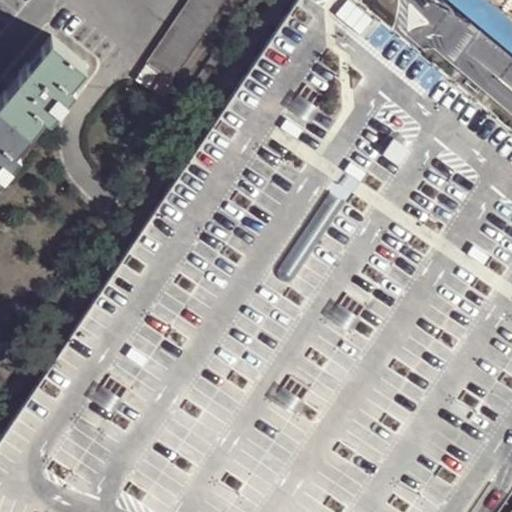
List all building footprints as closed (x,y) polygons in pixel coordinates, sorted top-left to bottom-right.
[(293,0),(0,434),(0,511),(494,511),(511,486),(511,129),(358,0),(293,0)] [(226,0),(190,0),(149,62),(164,72),(174,78),(226,0)] [(511,0),(462,0),(511,41),(511,0)] [(87,61),(52,33),(42,45),(46,48),(34,61),(30,59),(19,72),(23,75),(11,90),(7,87),(0,94),(0,165),(9,155),(18,144),(36,120),(46,110),(55,99),(63,89),(65,85),(71,79),(87,61)] [(34,61),(46,48),(42,45),(30,59),(34,61)] [(164,72),(149,62),(139,76),(154,86),(164,72)] [(23,75),(19,72),(7,87),(11,90),(23,75)] [(76,82),(71,79),(65,85),(63,89),(66,93),(70,89),(76,82)] [(58,103),(66,93),(63,89),(55,99),(58,103)] [(58,103),(55,99),(46,110),(50,113),(58,103)] [(41,124),(50,113),(46,110),(36,120),(41,124)] [(41,124),(36,120),(18,144),(21,147),(41,124)] [(21,147),(18,144),(9,155),(12,159),(21,147)] [(12,159),(9,155),(0,165),(0,166),(4,169),(12,159)]
